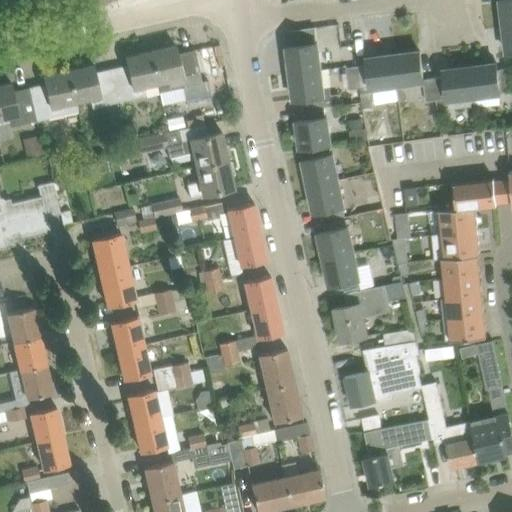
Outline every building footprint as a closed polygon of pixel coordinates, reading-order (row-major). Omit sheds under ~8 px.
[(511,0),(500,0),(504,26),(511,24),(511,0)] [(287,47),(291,74),(320,70),(317,43),(287,47)] [(175,45),(151,51),(158,82),(163,104),(186,99),(187,103),(211,98),(207,81),(201,83),(194,49),(193,50),(194,53),(178,57),(175,45)] [(128,68),(112,72),(118,102),(146,95),(143,85),(158,82),(151,51),(126,57),(128,68)] [(420,51),(393,55),(397,84),(424,80),(426,101),(437,99),(434,78),(424,79),(420,51)] [(367,65),(357,66),(360,88),(359,88),(362,109),(373,107),(372,93),(381,91),(380,86),(397,84),(393,55),(366,58),(367,65)] [(497,63),(470,66),(474,96),(501,92),(501,91),(511,90),(508,68),(498,69),(497,63)] [(93,64),(68,70),(75,101),(90,98),(92,108),(118,102),(112,72),(96,76),(93,64)] [(346,68),(349,90),(359,88),(360,88),(357,66),(346,68)] [(444,76),(434,78),(437,99),(447,98),(447,99),(474,96),(470,66),(443,70),(444,76)] [(46,87),(30,91),(37,120),(63,114),(61,104),(75,101),(68,70),(44,75),(46,87)] [(320,70),(291,74),(294,100),(301,99),(302,108),(324,105),(340,103),(338,92),(331,93),(330,85),(322,86),(320,70)] [(11,83),(0,85),(0,118),(8,116),(10,126),(37,120),(30,91),(14,95),(11,83)] [(324,105),(302,108),(303,120),(297,121),(300,148),(307,147),(329,144),(330,144),(326,117),(324,105)] [(348,121),(351,141),(368,138),(367,127),(365,127),(364,118),(348,121)] [(204,123),(185,128),(164,133),(137,139),(140,152),(166,146),(169,157),(193,151),(196,166),(228,159),(221,131),(207,135),(204,123)] [(368,136),(370,147),(406,143),(405,136),(390,138),(390,133),(368,136)] [(23,138),(27,160),(45,156),(40,135),(23,138)] [(329,144),(307,147),(310,158),(303,159),(309,186),(338,180),(333,153),(331,153),(329,144)] [(228,159),(196,166),(199,180),(187,183),(190,197),(202,194),(203,194),(234,187),(228,159)] [(475,207),(496,205),(497,205),(494,178),(493,178),(493,179),(451,183),(451,185),(454,207),(454,209),(475,207)] [(338,180),(309,186),(314,212),(321,211),(323,221),(345,216),(343,206),(344,206),(338,180)] [(0,247),(15,244),(14,239),(50,231),(46,217),(60,213),(52,181),(37,185),(40,196),(11,202),(10,198),(5,199),(2,197),(0,197),(0,247)] [(416,187),(404,188),(406,206),(418,205),(416,187)] [(154,216),(181,210),(178,197),(151,203),(154,216)] [(226,200),(189,210),(192,219),(207,216),(207,219),(220,216),(219,214),(228,210),(228,208),(226,200)] [(254,202),(228,208),(228,210),(234,236),(260,231),(254,202)] [(477,230),(475,207),(454,209),(454,207),(439,209),(439,210),(442,233),(477,230)] [(134,208),(115,212),(118,224),(136,220),(134,208)] [(72,222),(69,211),(60,213),(62,224),(64,224),(72,222)] [(153,215),(138,218),(141,230),(156,227),(153,215)] [(345,216),(323,221),(325,231),(319,232),(324,259),(354,252),(348,226),(347,226),(345,216)] [(409,224),(397,225),(398,238),(410,236),(409,224)] [(435,259),(442,259),(442,257),(477,253),(478,255),(480,254),(480,253),(477,230),(442,233),(432,234),(435,259)] [(266,259),(260,231),(234,236),(241,265),(266,259)] [(92,239),(100,272),(128,266),(120,232),(92,239)] [(407,250),(396,253),(399,264),(406,262),(408,261),(407,250)] [(354,252),(324,259),(330,285),(336,284),(338,294),(345,292),(361,289),(359,279),(360,279),(354,252)] [(442,257),(442,259),(444,278),(480,274),(478,255),(477,253),(442,257)] [(409,273),(406,262),(399,264),(402,275),(409,273)] [(128,266),(100,272),(107,306),(135,300),(128,266)] [(220,278),(218,266),(217,266),(202,270),(205,282),(220,278)] [(480,274),(444,278),(446,297),(446,298),(482,294),(480,274)] [(270,275),(250,279),(244,281),(251,309),(276,303),(270,275)] [(220,278),(205,282),(207,292),(223,289),(220,278)] [(412,294),(420,292),(417,281),(409,283),(412,294)] [(361,289),(345,292),(347,305),(335,307),(342,340),(368,335),(364,317),(392,311),(386,284),(362,289),(361,289)] [(154,291),(156,303),(173,299),(184,296),(182,288),(171,291),(170,287),(154,291)] [(484,315),(482,294),(446,298),(446,297),(442,298),(444,319),(484,315)] [(175,309),(173,299),(156,303),(159,313),(175,309)] [(276,303),(251,309),(257,338),(283,332),(276,303)] [(7,313),(12,332),(14,341),(39,335),(32,307),(7,313)] [(419,322),(427,320),(424,308),(416,310),(419,322)] [(484,315),(444,319),(446,340),(487,336),(487,335),(486,335),(484,315)] [(111,322),(117,350),(143,344),(136,316),(111,322)] [(430,332),(427,320),(419,322),(422,334),(430,332)] [(384,333),(386,344),(386,346),(416,341),(413,328),(384,333)] [(39,335),(14,341),(20,369),(46,363),(39,335)] [(234,339),(218,342),(221,353),(221,354),(237,351),(234,339)] [(364,349),(369,371),(346,376),(352,405),(393,395),(389,378),(420,371),(416,353),(419,353),(416,341),(386,346),(386,344),(364,349)] [(493,341),(477,345),(487,390),(503,386),(493,341)] [(143,344),(117,350),(124,379),(149,373),(143,344)] [(454,357),(453,347),(453,345),(439,347),(439,348),(440,358),(454,357)] [(259,354),(266,387),(294,381),(286,348),(259,354)] [(237,351),(221,354),(224,365),(239,361),(237,351)] [(221,353),(205,357),(205,358),(209,373),(224,369),(225,369),(224,365),(221,354),(221,353)] [(187,361),(153,369),(155,380),(200,369),(200,368),(190,370),(187,361)] [(46,363),(20,369),(27,398),(52,392),(46,363)] [(200,369),(155,380),(157,390),(203,380),(200,369)] [(294,381),(266,387),(274,421),(301,415),(294,381)] [(423,384),(425,397),(429,415),(433,437),(446,434),(448,442),(446,443),(451,467),(480,461),(475,436),(460,440),(456,422),(443,425),(436,382),(423,384)] [(127,394),(134,423),(160,417),(153,388),(127,394)] [(23,405),(1,410),(4,422),(25,417),(23,405)] [(55,406),(36,411),(30,412),(37,441),(62,435),(55,406)] [(511,425),(509,412),(471,420),(475,436),(480,461),(482,460),(483,464),(494,462),(493,458),(507,454),(507,451),(511,449),(511,425)] [(362,418),(365,431),(381,427),(379,414),(362,418)] [(160,417),(134,423),(141,451),(166,445),(160,417)] [(237,425),(240,436),(270,428),(267,418),(237,425)] [(395,480),(388,449),(431,439),(427,420),(387,428),(365,433),(370,456),(364,458),(371,486),(395,480)] [(277,442),(298,436),(302,452),(313,449),(310,433),(307,421),(274,429),(277,442)] [(203,433),(187,437),(190,449),(206,445),(203,433)] [(62,435),(37,441),(43,469),(69,463),(62,435)] [(240,438),(226,441),(226,443),(230,459),(232,468),(258,462),(254,445),(243,448),(240,438)] [(226,443),(220,444),(220,442),(191,449),(192,454),(208,450),(211,464),(230,459),(226,443)] [(145,467),(152,500),(180,494),(172,461),(145,467)] [(37,466),(22,470),(25,481),(40,478),(37,466)] [(318,468),(284,476),(291,504),(324,496),(318,468)] [(67,472),(27,481),(29,492),(70,483),(67,472)] [(251,484),(253,492),(257,511),(291,504),(284,476),(251,484)] [(220,485),(223,499),(225,511),(240,511),(234,482),(220,485)] [(180,494),(152,500),(154,511),(183,511),(183,508),(180,494)] [(79,511),(79,509),(66,511),(48,511),(46,500),(31,503),(33,511),(79,511)]
